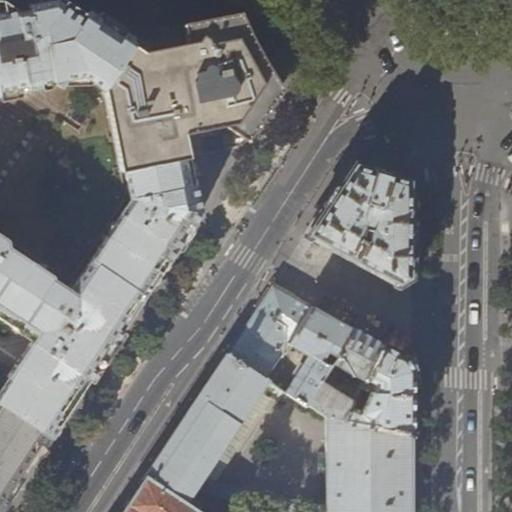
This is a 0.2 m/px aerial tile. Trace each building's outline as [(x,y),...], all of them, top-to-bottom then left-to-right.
[(0,91),(83,75),(104,89),(133,46),(132,37),(99,16),(97,18),(92,14),(88,12),(82,21),(60,8),(63,4),(61,3),(59,0),(45,0),(42,2),(28,5),(29,11),(10,15),(1,17),(0,18),(0,91)] [(133,46),(104,89),(120,170),(124,169),(185,157),(188,156),(183,126),(193,124),(202,122),(217,119),(247,139),(278,95),(279,84),(263,59),(252,40),(242,19),(232,14),(195,21),(185,34),(188,48),(179,49),(169,51),(151,55),(133,43),(133,46)] [(83,75),(0,91),(0,235),(6,239),(7,246),(51,274),(51,277),(69,288),(126,204),(126,203),(131,202),(124,169),(120,170),(104,89),(83,75)] [(30,341),(0,386),(0,405),(48,437),(52,430),(86,379),(138,301),(143,293),(142,292),(193,215),(189,195),(187,185),(190,184),(185,157),(124,169),(131,202),(126,203),(126,204),(69,288),(51,277),(51,274),(7,246),(6,239),(0,235),(0,322),(13,331),(20,329),(30,337),(30,341)] [(352,261),(398,286),(411,279),(411,232),(411,179),(375,168),(354,161),(330,197),(305,235),(352,261)] [(287,343),(310,306),(290,295),(271,285),(250,317),(227,353),(264,378),(287,343)] [(310,306),(287,343),(307,356),(285,391),(305,405),(306,403),(319,382),(331,363),(352,329),(314,308),(310,306)] [(0,386),(30,341),(30,337),(20,329),(13,331),(0,322),(0,386)] [(331,363),(338,367),(362,380),(363,378),(379,344),(376,342),(352,329),(331,363)] [(379,344),(363,378),(374,383),(374,391),(370,391),(361,411),(350,406),(343,420),(411,436),(411,404),(411,370),(403,357),(379,344)] [(264,378),(227,353),(222,361),(155,459),(144,476),(184,502),(266,379),(264,378)] [(338,367),(331,363),(319,382),(329,387),(338,373),(335,371),(338,367)] [(329,387),(319,382),(306,403),(325,416),(343,420),(350,406),(352,402),(329,387)] [(0,508),(48,437),(0,405),(0,508)] [(411,436),(343,420),(325,416),(325,511),(410,511),(411,465),(411,436)] [(199,511),(184,502),(144,476),(135,491),(120,511),(199,511)]
